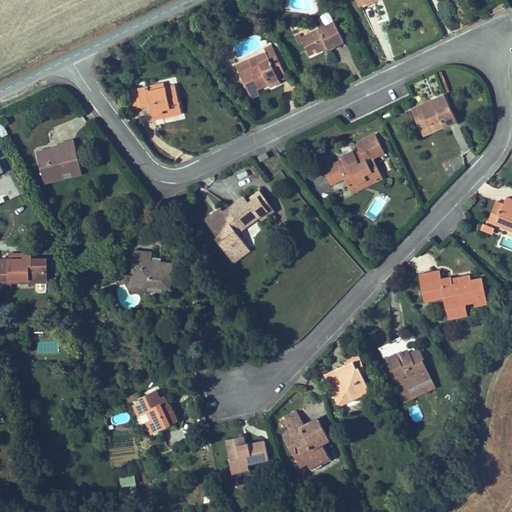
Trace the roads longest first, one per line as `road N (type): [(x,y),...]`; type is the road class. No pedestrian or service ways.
road 1 (residential): [(233,389),(309,349),(491,154),(503,124),(499,79),(484,59),(448,51),(195,170),(168,175),(144,163),(71,57)]
road 2 (track): [(511,347),(486,385),(481,467),(432,511)]
road 3 (tertiary): [(71,57),(190,0)]
